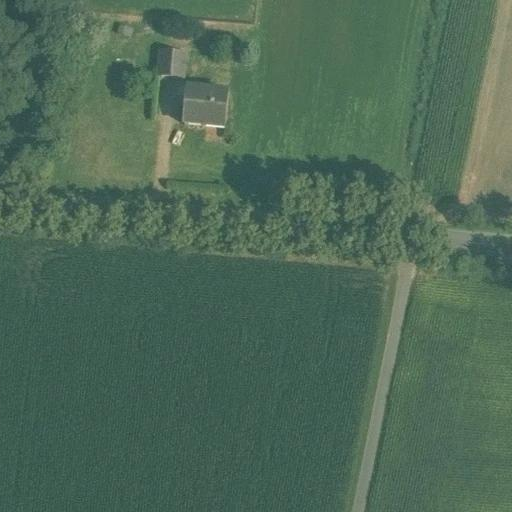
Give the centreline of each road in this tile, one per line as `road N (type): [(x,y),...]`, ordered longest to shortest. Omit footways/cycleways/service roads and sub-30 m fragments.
road 1 (tertiary): [(0,201),(413,240)]
road 2 (unclassified): [(358,511),(413,240)]
